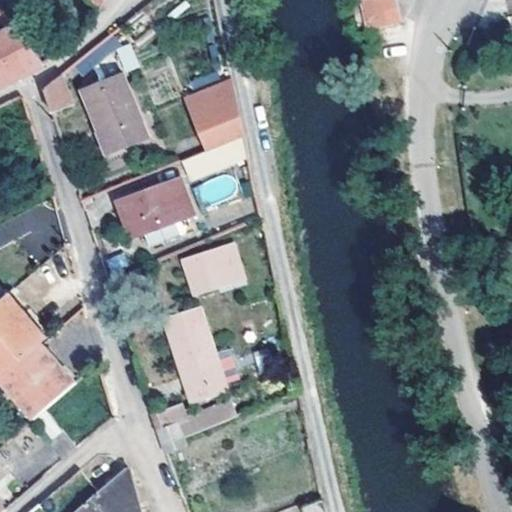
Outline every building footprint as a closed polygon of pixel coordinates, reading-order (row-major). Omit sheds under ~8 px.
[(93,21),(100,7),(91,0),(87,0),(80,11),(93,21)] [(365,0),(373,30),(403,22),(397,0),(365,0)] [(0,86),(33,70),(44,64),(19,24),(0,33),(0,86)] [(72,63),(80,76),(96,67),(95,64),(112,54),(105,43),(72,63)] [(129,44),(117,49),(126,71),(138,67),(129,44)] [(47,88),(54,111),(73,103),(63,75),(47,88)] [(124,75),(85,91),(111,154),(149,137),(124,75)] [(186,106),(205,152),(208,151),(246,136),(236,87),(186,106)] [(208,151),(215,171),(251,158),(246,136),(208,151)] [(191,180),(215,171),(208,151),(205,152),(184,161),(191,180)] [(127,200),(139,235),(148,232),(153,247),(187,236),(170,186),(127,200)] [(196,294),(231,281),(226,267),(241,262),(235,246),(186,263),(196,294)] [(226,267),(231,281),(246,277),(241,262),(226,267)] [(145,271),(143,267),(109,280),(115,297),(143,286),(139,273),(145,271)] [(13,295),(7,299),(43,343),(45,341),(49,338),(13,295)] [(0,379),(1,379),(43,343),(7,299),(0,305),(0,379)] [(193,399),(211,394),(210,389),(226,384),(214,348),(201,309),(167,321),(193,399)] [(77,381),(45,341),(43,343),(1,379),(32,419),(35,417),(44,409),(47,406),(77,381)] [(210,389),(211,394),(237,385),(224,345),(214,348),(226,384),(210,389)] [(233,400),(213,408),(219,424),(239,416),(233,400)] [(165,445),(186,436),(219,424),(213,408),(187,418),(183,406),(154,416),(165,445)] [(44,409),(35,417),(52,439),(62,431),(44,409)] [(188,444),(186,436),(165,445),(167,452),(188,444)] [(0,467),(9,459),(0,448),(0,511),(1,511),(6,508),(0,500),(0,467)] [(143,511),(133,470),(80,511),(143,511)] [(327,511),(325,503),(305,510),(305,511),(327,511)]
